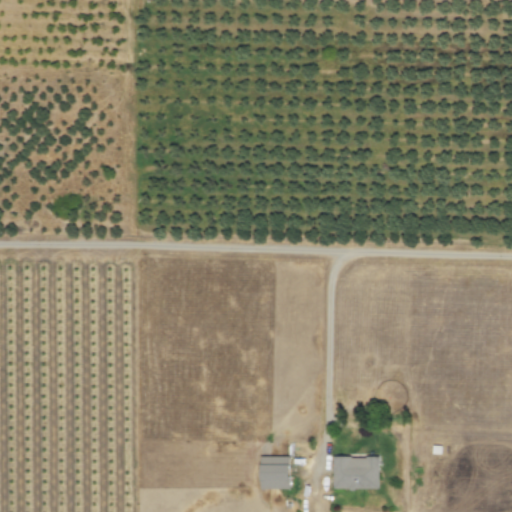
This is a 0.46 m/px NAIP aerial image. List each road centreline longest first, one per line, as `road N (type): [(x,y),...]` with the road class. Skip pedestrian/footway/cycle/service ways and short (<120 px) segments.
road 1 (residential): [(511,255),(0,245)]
road 2 (track): [(125,245),(127,0)]
